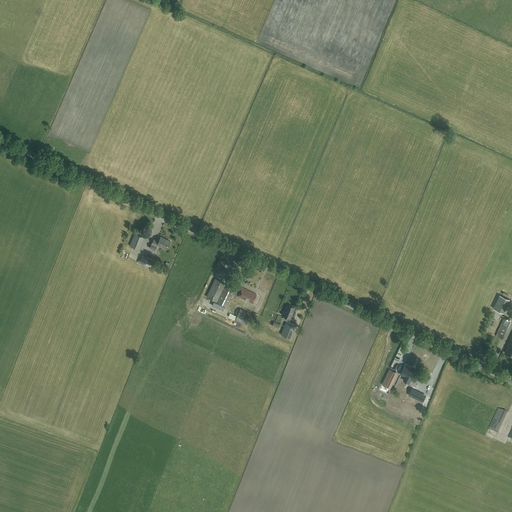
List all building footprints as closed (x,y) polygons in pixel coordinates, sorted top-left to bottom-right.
[(139,250),(144,238),(135,234),(129,246),(139,250)] [(166,248),(170,241),(160,236),(158,241),(153,239),(149,248),(154,250),(157,244),(166,248)] [(152,260),(142,256),(140,260),(139,260),(138,262),(139,263),(143,265),(145,262),(150,265),(152,260)] [(239,294),(234,292),(236,289),(220,281),(220,280),(215,278),(206,297),(227,306),(233,294),(252,303),(256,294),(242,287),(239,294)] [(510,298),(499,294),(493,308),(504,312),(510,298)] [(290,319),(292,315),(291,314),(294,307),(287,304),(282,315),(284,316),(283,319),(287,320),(281,335),(291,339),(297,324),(289,321),(290,318),(290,319)] [(245,325),(249,317),(251,313),(240,309),(235,320),(245,325)] [(504,317),(495,336),(503,339),(511,320),(504,317)] [(400,374),(415,381),(419,372),(415,370),(415,369),(412,368),(412,369),(405,365),(400,374)] [(393,371),(389,369),(382,385),(390,388),(395,377),(391,375),(393,371)] [(420,392),(412,389),(409,395),(417,399),(420,392)] [(499,433),(508,414),(498,409),(489,429),(499,433)]
